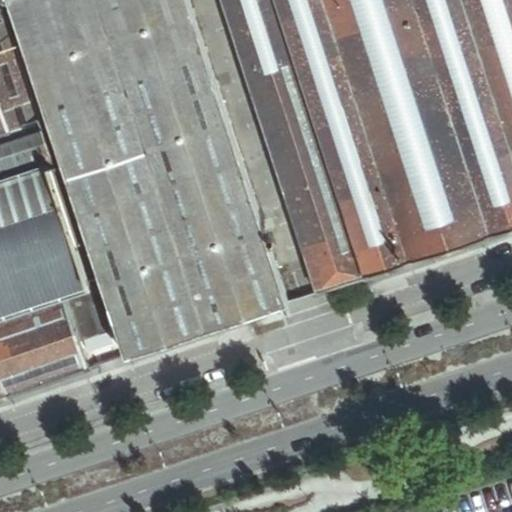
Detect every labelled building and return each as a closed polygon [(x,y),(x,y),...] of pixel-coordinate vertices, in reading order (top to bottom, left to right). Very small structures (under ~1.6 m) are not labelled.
[(0,0),(0,52),(17,47),(1,0),(0,0)] [(61,156),(128,356),(292,302),(191,0),(10,0),(26,48),(61,156)] [(221,0),(247,77),(294,61),(274,0),(221,0)] [(274,0),(294,61),(366,277),(511,228),(511,158),(459,0),(274,0)] [(511,0),(459,0),(511,158),(511,0)] [(18,51),(17,47),(0,52),(0,103),(3,112),(35,102),(18,51)] [(54,158),(61,156),(26,48),(18,51),(35,102),(54,158)] [(247,77),(319,292),(366,277),(294,61),(247,77)] [(54,158),(35,102),(3,112),(10,133),(0,136),(0,175),(48,160),(54,158)] [(0,398),(89,369),(80,342),(72,318),(65,295),(16,311),(0,262),(0,136),(10,133),(3,112),(0,103),(0,398)] [(48,160),(0,175),(0,262),(16,311),(65,295),(90,286),(48,160)] [(90,286),(65,295),(72,318),(98,310),(90,286)] [(98,310),(72,318),(80,342),(106,334),(98,310)]
